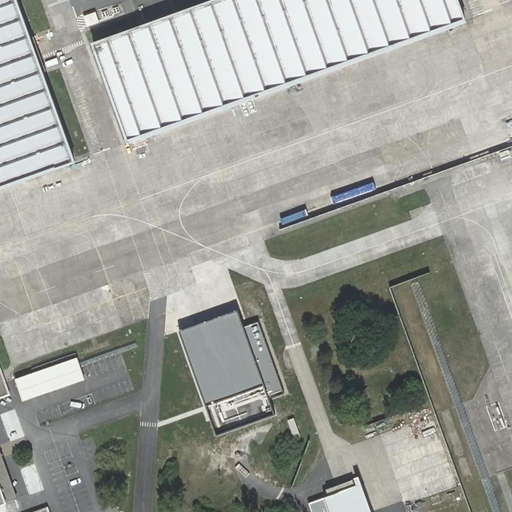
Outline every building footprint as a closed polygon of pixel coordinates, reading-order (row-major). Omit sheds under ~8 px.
[(0,0),(0,188),(75,161),(17,0),(0,0)] [(457,0),(211,0),(93,42),(129,141),(465,22),(457,0)] [(242,304),(183,324),(219,428),(278,408),(242,304)] [(0,371),(0,511),(50,511),(49,508),(37,511),(0,511),(0,505),(17,499),(0,448),(0,399),(9,396),(0,371)] [(369,511),(360,485),(324,498),(328,511),(369,511)]
